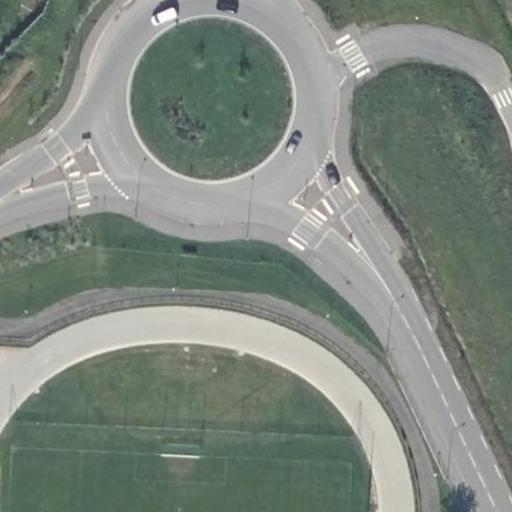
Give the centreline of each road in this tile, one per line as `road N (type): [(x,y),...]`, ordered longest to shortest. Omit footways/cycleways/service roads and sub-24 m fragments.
road 1 (primary): [(496,511),(405,317),(380,282)]
road 2 (primary): [(227,206),(306,226),(380,282)]
road 3 (primary): [(380,282),(336,195),(315,127)]
road 4 (primary): [(0,207),(79,186),(148,187)]
road 5 (primary): [(103,93),(58,146),(0,193)]
road 6 (primary): [(315,127),(313,65),(273,11)]
road 7 (primary): [(227,206),(278,184),(315,127)]
road 8 (primary): [(171,0),(118,43),(103,93)]
